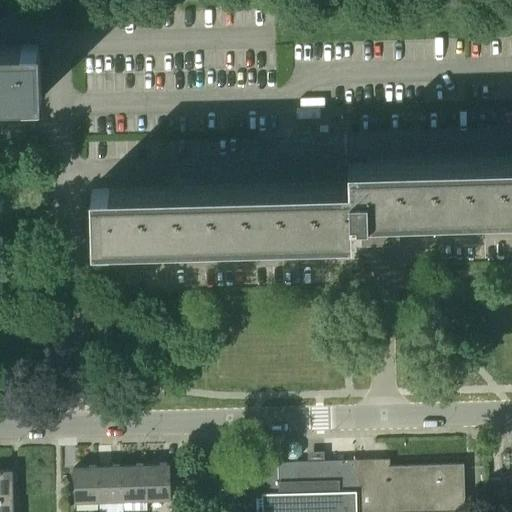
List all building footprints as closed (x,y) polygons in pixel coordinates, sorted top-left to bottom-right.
[(0,98),(40,98),(40,99),(41,99),(40,44),(38,44),(38,45),(0,46),(0,98)] [(187,142),(122,143),(122,157),(188,156),(187,142)] [(350,235),(350,239),(386,238),(385,214),(511,210),(511,157),(349,163),(349,161),(348,161),(349,182),(92,189),(93,188),(91,188),(92,243),(94,243),(94,242),(350,235)] [(416,511),(464,510),(463,463),(457,463),(457,461),(405,463),(405,465),(389,466),(389,458),(388,458),(388,459),(356,460),(356,458),(347,459),(348,511),(416,511)] [(348,511),(347,459),(234,462),(235,511),(348,511)] [(145,465),(146,499),(171,498),(169,464),(145,465)] [(146,499),(145,465),(121,466),(122,500),(123,508),(147,507),(146,499)] [(98,501),(97,466),(73,467),(75,502),(98,501)] [(122,500),(121,466),(97,466),(98,501),(122,500)] [(0,469),(0,483),(12,483),(12,469),(0,469)] [(0,497),(13,497),(12,483),(0,483),(0,497)] [(0,497),(0,511),(13,511),(13,497),(0,497)]
